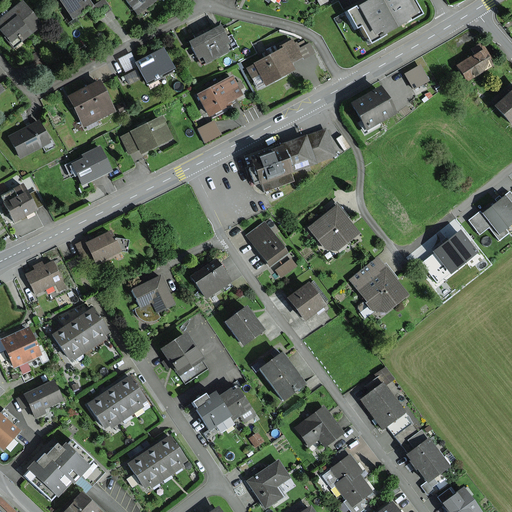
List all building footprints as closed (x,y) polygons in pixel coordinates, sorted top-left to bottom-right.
[(65,0),(76,15),(96,2),(94,0),(65,0)] [(129,0),(141,14),(157,0),(129,0)] [(378,0),(353,14),(363,33),(369,29),(379,47),(432,18),(423,1),(424,0),(378,0)] [(1,31),(14,45),(40,22),(26,8),(1,31)] [(219,27),(205,34),(215,54),(229,46),(219,27)] [(205,34),(191,42),(201,61),(215,54),(205,34)] [(295,43),(247,70),(254,83),(263,78),(270,87),(299,71),(295,64),(318,55),(310,45),(301,52),(295,43)] [(455,65),(465,83),(493,66),(483,49),(455,65)] [(176,55),(141,72),(149,87),(183,70),(176,55)] [(419,67),(405,75),(413,89),(427,82),(419,67)] [(230,79),(199,96),(208,117),(190,126),(204,148),(224,137),(215,121),(243,105),(230,79)] [(76,97),(86,119),(117,105),(106,82),(76,97)] [(511,89),(491,108),(506,126),(511,121),(511,89)] [(353,105),(366,128),(392,114),(383,97),(379,90),(353,105)] [(167,117),(122,139),(131,159),(144,153),(147,159),(179,143),(167,117)] [(11,136),(21,157),(51,142),(40,121),(11,136)] [(280,149),(289,171),(333,156),(324,132),(280,148),(280,149)] [(289,171),(280,149),(250,160),(246,161),(254,185),(260,183),(264,193),(293,182),(289,171)] [(105,150),(72,164),(84,188),(117,175),(105,150)] [(33,190),(7,203),(18,221),(43,210),(33,190)] [(511,222),(511,197),(509,193),(482,214),(497,234),(511,222)] [(308,230),(329,254),(353,234),(332,209),(308,230)] [(271,270),(289,258),(265,225),(248,237),(271,270)] [(105,231),(78,244),(90,268),(117,254),(105,231)] [(474,254),(457,233),(445,242),(433,252),(434,253),(420,263),(430,276),(444,265),(450,273),(474,254)] [(47,256),(14,272),(27,300),(60,285),(47,256)] [(212,298),(230,286),(212,261),(194,274),(212,298)] [(349,282),(378,316),(403,295),(375,261),(349,282)] [(149,316),(173,306),(160,276),(136,286),(149,316)] [(287,298),(305,320),(327,303),(309,281),(287,298)] [(240,345),(260,331),(244,308),(224,322),(240,345)] [(92,311),(80,319),(94,340),(106,332),(92,311)] [(80,319),(67,327),(81,348),(94,340),(80,319)] [(67,327),(55,335),(69,356),(81,348),(67,327)] [(39,354),(28,330),(15,335),(26,359),(39,354)] [(184,382),(206,368),(183,332),(161,346),(184,382)] [(26,359),(15,335),(3,341),(13,365),(26,359)] [(281,401),(303,385),(280,352),(258,368),(281,401)] [(116,387),(132,411),(144,402),(129,379),(116,387)] [(49,383),(19,398),(31,420),(60,404),(49,383)] [(103,396),(119,420),(132,411),(116,387),(103,396)] [(361,404),(381,430),(403,413),(383,387),(361,404)] [(236,389),(220,399),(230,415),(234,421),(250,410),(236,389)] [(230,415),(220,399),(217,394),(196,408),(209,428),(230,415)] [(90,405),(106,428),(119,420),(103,396),(90,405)] [(322,444),(338,432),(321,409),(294,428),(306,444),(317,436),(322,444)] [(0,419),(0,451),(0,452),(16,433),(0,419)] [(389,431),(398,444),(413,433),(403,420),(389,431)] [(19,470),(50,501),(82,468),(51,438),(19,470)] [(184,462),(168,438),(155,446),(172,471),(184,462)] [(406,456),(425,481),(443,467),(425,442),(406,456)] [(172,471),(155,446),(143,455),(159,479),(172,471)] [(239,473),(263,507),(280,495),(275,489),(289,479),(267,446),(248,459),(252,464),(239,473)] [(159,479),(143,455),(130,463),(146,487),(159,479)] [(349,504),(368,491),(344,458),(325,472),(349,504)] [(448,511),(475,511),(456,487),(439,500),(448,511)] [(60,511),(94,511),(76,495),(60,511)]
